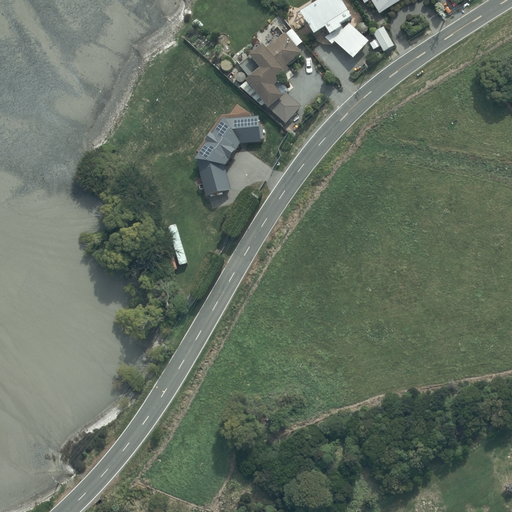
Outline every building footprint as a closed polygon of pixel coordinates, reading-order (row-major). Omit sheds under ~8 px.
[(364,46),(370,39),(363,33),(357,28),(350,21),(344,28),(342,27),(344,25),(343,23),(354,16),(344,0),(319,0),(302,11),(316,33),(327,26),(331,31),(326,37),(333,43),(336,40),(355,56),(364,46)] [(362,0),(365,4),(371,0),(380,15),(403,0),(362,0)] [(245,78),(268,106),(285,122),(286,121),(289,124),(299,112),(296,109),(300,104),(285,91),(282,94),(274,84),(279,79),(276,76),(288,66),(286,64),(301,52),(296,45),(302,40),(291,27),(285,31),(284,30),(278,35),(274,31),(268,36),(272,40),(265,46),(263,43),(249,54),(259,66),(245,78)] [(384,27),(373,33),(384,53),(395,47),(384,27)] [(208,144),(197,160),(207,197),(232,190),(226,168),(242,144),(262,143),(262,140),(264,140),(263,125),(260,125),(260,118),(226,119),(214,135),(213,134),(206,143),(208,144)] [(169,228),(180,266),(187,264),(177,226),(169,228)] [(166,232),(158,234),(170,272),(178,269),(166,232)]
